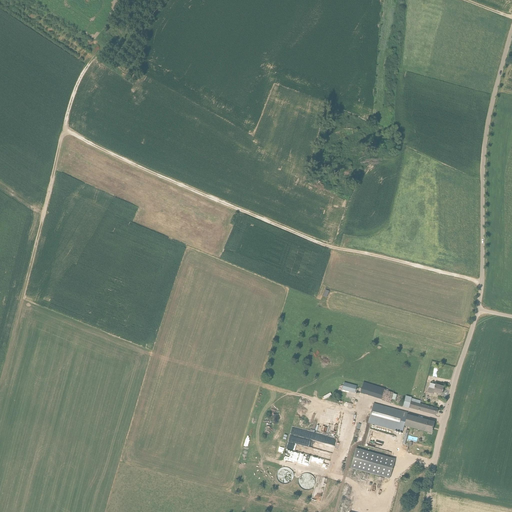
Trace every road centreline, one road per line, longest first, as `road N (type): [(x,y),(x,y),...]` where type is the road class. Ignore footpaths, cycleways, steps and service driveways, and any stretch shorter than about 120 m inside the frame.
road 1 (track): [(481,282),(312,240),(64,131)]
road 2 (track): [(0,382),(73,86),(90,59)]
road 3 (unclassified): [(477,309),(485,142),(511,30)]
road 4 (unclassified): [(426,511),(477,309)]
